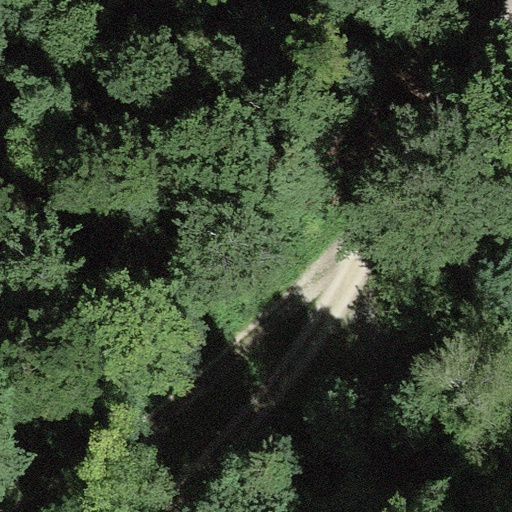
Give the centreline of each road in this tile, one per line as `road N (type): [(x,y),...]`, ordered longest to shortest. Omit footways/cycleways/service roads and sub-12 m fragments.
road 1 (track): [(143,511),(307,345),(351,246),(496,33),(508,0)]
road 2 (track): [(10,511),(101,457),(351,246)]
road 3 (track): [(511,359),(447,364),(307,345)]
